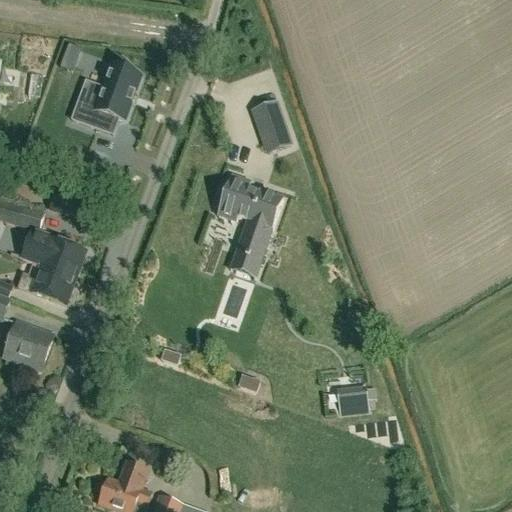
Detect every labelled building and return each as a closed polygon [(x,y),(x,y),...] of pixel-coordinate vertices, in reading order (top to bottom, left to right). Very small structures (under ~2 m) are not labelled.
[(71,66),(63,63),(61,70),(68,73),(71,66)] [(72,123),(110,136),(115,121),(120,122),(124,124),(141,79),(113,69),(105,90),(97,112),(78,105),(72,123)] [(269,156),(291,148),(276,106),(254,114),(269,156)] [(85,169),(59,160),(54,173),(80,182),(85,169)] [(236,258),(261,267),(284,202),(260,194),(259,196),(247,192),(250,184),(232,178),(227,194),(222,192),(216,210),(221,212),(218,219),(236,225),(238,220),(248,224),(236,258)] [(0,216),(41,228),(44,217),(0,204),(0,216)] [(41,271),(75,283),(85,256),(86,256),(86,255),(53,243),(54,241),(33,233),(22,262),(42,269),(41,271)] [(301,262),(306,247),(273,235),(267,250),(301,262)] [(75,283),(41,271),(37,281),(24,276),(19,290),(32,295),(66,308),(75,283)] [(0,297),(9,301),(14,289),(0,283),(0,297)] [(0,297),(0,324),(3,325),(12,302),(9,301),(0,297)] [(18,304),(15,313),(36,319),(38,310),(18,304)] [(41,374),(53,339),(17,326),(4,361),(41,374)] [(165,353),(162,363),(178,368),(181,359),(165,353)] [(146,511),(147,511),(152,496),(143,493),(150,473),(126,464),(119,485),(109,481),(99,507),(112,511),(146,511)] [(223,499),(240,500),(241,482),(224,481),(223,499)] [(192,511),(157,499),(153,511),(192,511)]
